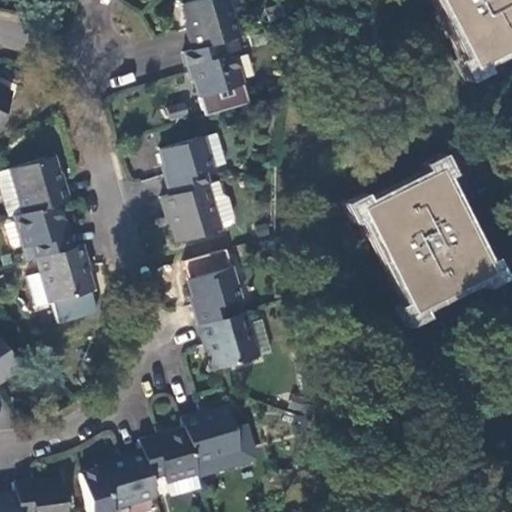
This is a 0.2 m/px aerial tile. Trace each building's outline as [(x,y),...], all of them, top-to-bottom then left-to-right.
[(219,39),(234,35),(223,0),(186,0),(179,2),(185,22),(188,33),(186,35),(190,48),(219,39)] [(453,60),(464,82),(487,71),(483,64),(511,49),(511,0),(430,0),(459,57),(453,60)] [(187,63),(188,69),(196,96),(238,83),(230,52),(223,53),(219,39),(190,48),(180,51),(184,64),(187,63)] [(0,114),(11,93),(0,87),(0,114)] [(167,111),(170,123),(187,118),(183,106),(167,111)] [(202,184),(205,183),(200,169),(220,163),(212,132),(156,148),(160,162),(165,178),(162,180),(167,195),(202,184)] [(393,307),(404,329),(426,318),(424,311),(480,283),(484,289),(505,278),(495,256),(489,259),(455,193),(447,176),(453,173),(442,151),(420,163),(423,169),(366,198),(362,191),(340,202),(351,224),(358,221),(400,304),(393,307)] [(21,213),(54,203),(67,200),(63,186),(60,186),(57,180),(50,155),(9,167),(21,213)] [(205,183),(202,184),(215,230),(228,226),(230,221),(225,205),(221,203),(214,181),(205,183)] [(166,217),(174,243),(216,231),(215,230),(202,184),(167,195),(158,198),(161,210),(164,210),(166,217)] [(28,245),(31,258),(35,257),(70,246),(66,232),(63,233),(56,209),(54,203),(21,213),(12,216),(20,247),(28,245)] [(35,257),(39,273),(27,277),(35,307),(48,303),(90,291),(80,259),(84,258),(81,249),(80,244),(70,246),(35,257)] [(195,323),(233,312),(229,298),(236,296),(226,265),(184,277),(193,304),(194,309),(191,310),(195,323)] [(243,321),(239,310),(233,312),(195,323),(199,337),(202,337),(204,341),(212,368),(254,356),(253,355),(243,321)] [(256,317),(243,321),(253,355),(266,351),(256,317)] [(0,375),(16,365),(0,341),(0,375)] [(285,406),(300,411),(304,397),(289,393),(285,406)] [(190,415),(190,412),(177,416),(181,429),(190,461),(193,472),(193,473),(250,457),(241,423),(230,426),(224,405),(195,413),(190,415)] [(164,479),(193,472),(190,461),(181,429),(155,436),(150,438),(149,434),(136,438),(138,448),(147,476),(162,473),(164,479)] [(105,507),(152,495),(147,476),(138,448),(124,452),(125,456),(120,458),(94,465),(105,507)] [(193,472),(164,479),(168,495),(173,497),(199,490),(193,473),(193,472)] [(12,491),(14,511),(62,511),(58,478),(32,481),(25,483),(25,479),(10,481),(12,491)] [(0,511),(14,511),(12,491),(0,492),(0,511)]
